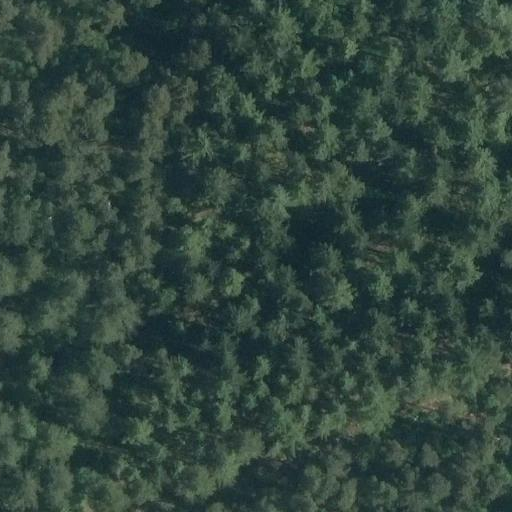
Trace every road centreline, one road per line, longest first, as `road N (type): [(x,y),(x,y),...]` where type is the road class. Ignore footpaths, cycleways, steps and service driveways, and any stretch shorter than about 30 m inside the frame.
road 1 (track): [(0,482),(104,508),(180,510),(365,443),(511,371)]
road 2 (track): [(247,0),(206,116),(103,511)]
